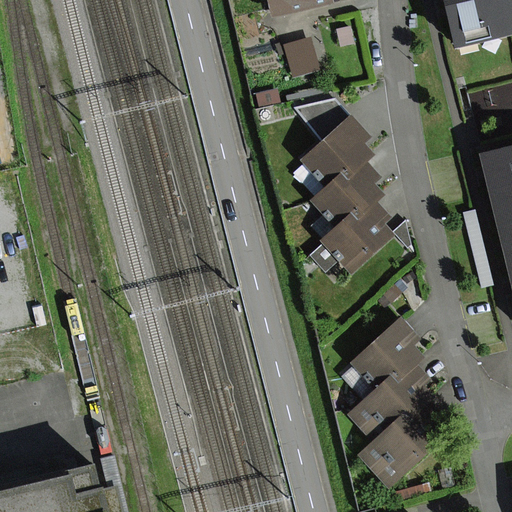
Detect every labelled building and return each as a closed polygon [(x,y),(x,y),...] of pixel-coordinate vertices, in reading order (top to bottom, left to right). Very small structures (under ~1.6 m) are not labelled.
[(328,0),(273,0),(273,1),(278,0),(279,0),(281,0),(285,12),(329,2),(328,0)] [(511,0),(435,0),(449,54),(511,37),(511,0)] [(288,170),(313,197),(349,163),(365,149),(356,140),(340,122),(288,170)] [(511,147),(483,155),(494,202),(504,242),(511,240),(511,147)] [(297,211),(322,238),(360,204),(374,191),(366,181),(349,163),(313,197),(297,211)] [(308,251),(334,279),(386,232),(376,221),(360,204),(322,238),(308,251)] [(340,373),(365,400),(401,367),(417,352),(409,344),(392,325),(340,373)] [(349,414),(374,441),(412,407),(426,394),(418,385),(401,367),(365,400),(349,414)] [(360,454),(386,482),(438,435),(428,425),(412,407),(374,441),(360,454)] [(103,511),(93,465),(0,487),(0,511),(103,511)]
